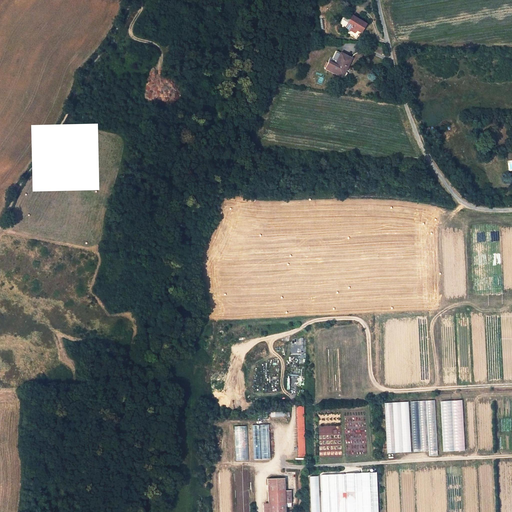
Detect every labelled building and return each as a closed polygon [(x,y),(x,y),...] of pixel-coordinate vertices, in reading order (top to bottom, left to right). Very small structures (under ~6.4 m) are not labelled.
[(345,28),(350,31),(352,28),(357,30),(361,33),(366,24),(361,21),(364,16),(356,11),(353,17),(352,16),(345,28)] [(341,53),(331,72),(341,76),(345,67),(347,68),(352,58),(341,53)] [(434,400),(410,402),(413,452),(429,451),(429,456),(437,455),(434,400)] [(442,452),(464,451),(461,400),(440,401),(442,452)] [(408,402),(384,403),(387,453),(411,452),(408,402)] [(303,406),(296,406),(298,457),(305,457),(303,406)] [(268,425),(252,425),(254,460),(269,459),(268,425)] [(246,444),(245,426),(234,427),(235,447),(239,447),(239,452),(241,452),(241,448),(244,448),(244,444),(246,444)] [(345,474),(321,475),(322,511),(378,511),(376,472),(345,473),(345,474)] [(317,495),(316,476),(308,477),(309,496),(317,495)] [(267,479),(268,503),(268,511),(285,511),(285,504),(291,503),(291,491),(285,491),(284,478),(267,479)]
